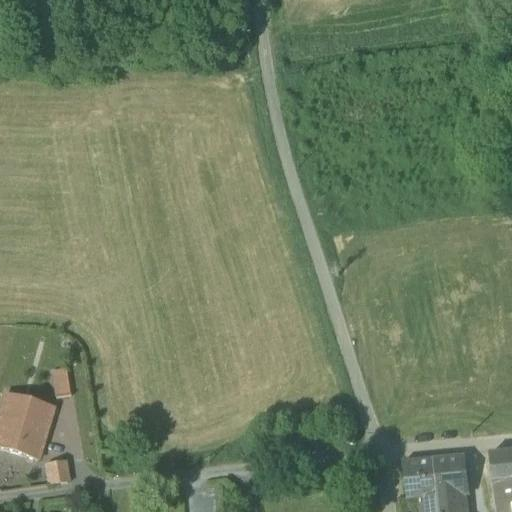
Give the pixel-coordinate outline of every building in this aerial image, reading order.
[(54,374),(57,401),(70,400),(66,373),(54,374)] [(0,425),(0,453),(37,464),(53,411),(8,398),(0,425)] [(511,454),(489,457),(493,488),(511,485),(511,484),(511,454)] [(463,459),(433,462),(439,511),(465,511),(465,508),(462,509),(461,497),(464,497),(467,496),(463,459)] [(419,511),(439,511),(433,462),(402,465),(407,502),(418,500),(419,511)] [(47,467),(50,486),(70,482),(66,464),(47,467)] [(511,511),(511,492),(511,485),(493,488),(496,511),(511,511)]
